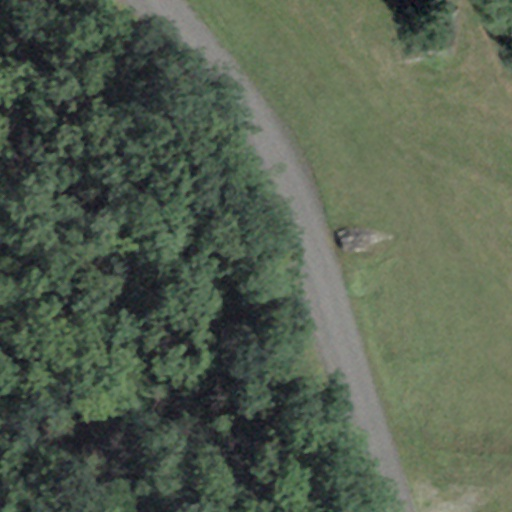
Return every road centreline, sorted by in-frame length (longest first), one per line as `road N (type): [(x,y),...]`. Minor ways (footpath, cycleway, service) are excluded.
road 1 (tertiary): [(389,511),(283,181),(224,84),(150,0)]
road 2 (track): [(389,510),(511,494)]
